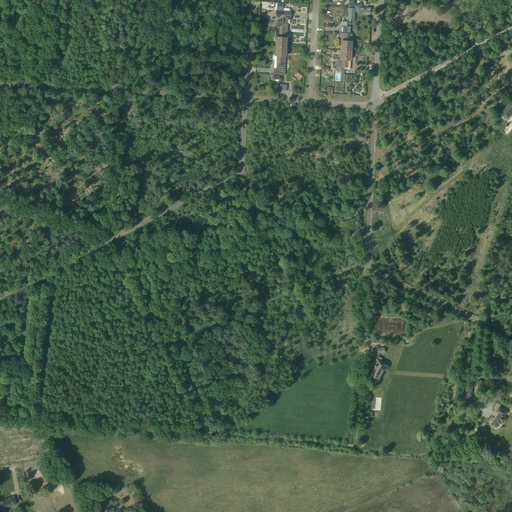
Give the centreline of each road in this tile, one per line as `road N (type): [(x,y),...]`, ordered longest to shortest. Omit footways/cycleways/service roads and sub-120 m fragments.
road 1 (unclassified): [(0,296),(240,170),(245,98)]
road 2 (track): [(206,429),(111,238)]
road 3 (unclassified): [(349,449),(358,434),(364,267)]
road 4 (track): [(322,318),(240,170)]
road 5 (unclassified): [(364,267),(375,103)]
road 6 (unclassified): [(113,90),(245,98)]
road 7 (unclassified): [(398,283),(511,337)]
